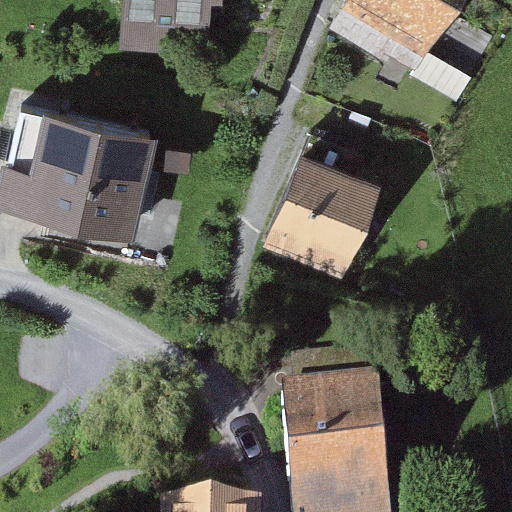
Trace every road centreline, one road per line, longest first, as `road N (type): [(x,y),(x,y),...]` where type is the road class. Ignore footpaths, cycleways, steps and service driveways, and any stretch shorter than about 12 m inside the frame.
road 1 (residential): [(0,283),(64,294),(172,350),(251,415),(276,511)]
road 2 (unknown): [(101,313),(58,419),(0,461)]
